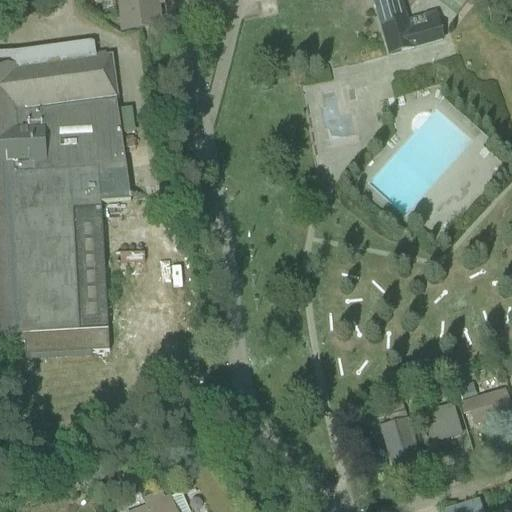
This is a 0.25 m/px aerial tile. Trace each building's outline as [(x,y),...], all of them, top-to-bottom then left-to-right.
[(118,0),(122,35),(161,32),(159,6),(162,6),(161,0),(118,0)] [(370,0),(386,57),(440,42),(441,43),(442,42),(434,15),(405,23),(399,0),(370,0)] [(0,346),(12,346),(18,451),(108,446),(102,354),(108,354),(100,206),(130,204),(121,135),(134,134),(130,110),(117,111),(110,59),(94,61),(93,46),(14,57),(14,58),(0,58),(0,346)] [(134,149),(132,139),(122,141),(124,151),(134,149)] [(160,378),(164,402),(203,395),(199,372),(160,378)] [(471,387),(457,391),(460,403),(475,399),(471,387)] [(504,394),(461,408),(463,416),(470,414),(473,426),(485,423),(484,418),(501,413),(502,418),(510,415),(504,394)] [(424,443),(458,433),(451,409),(417,419),(424,443)] [(391,463),(394,473),(418,466),(406,423),(391,428),(393,432),(383,435),(386,445),(391,443),(396,462),(391,463)] [(138,511),(173,511),(168,499),(164,501),(160,492),(141,500),(145,509),(138,511)] [(480,511),(478,502),(446,511),(480,511)]
